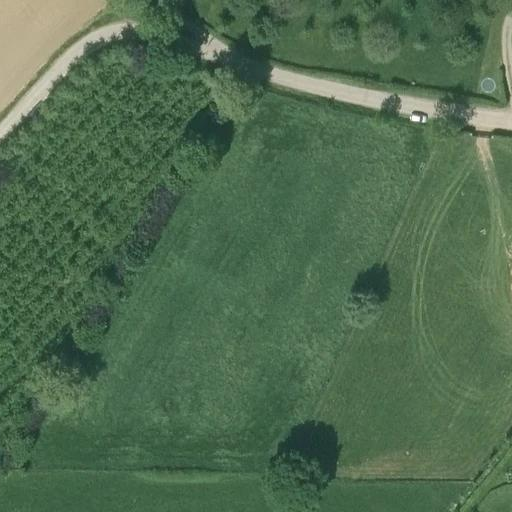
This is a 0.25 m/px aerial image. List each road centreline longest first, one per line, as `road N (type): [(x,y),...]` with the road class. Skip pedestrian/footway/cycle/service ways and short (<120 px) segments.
road 1 (unclassified): [(511,122),(303,83),(219,55)]
road 2 (unclassified): [(0,134),(98,35),(144,31),(219,55)]
